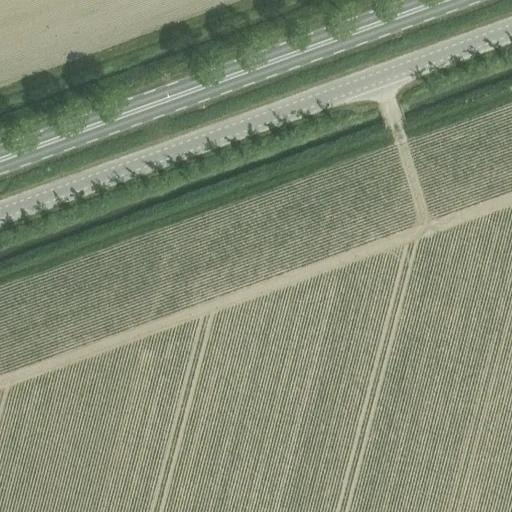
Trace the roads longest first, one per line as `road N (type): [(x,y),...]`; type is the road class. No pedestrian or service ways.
road 1 (unclassified): [(511,29),(0,213)]
road 2 (secondary): [(0,161),(447,0)]
